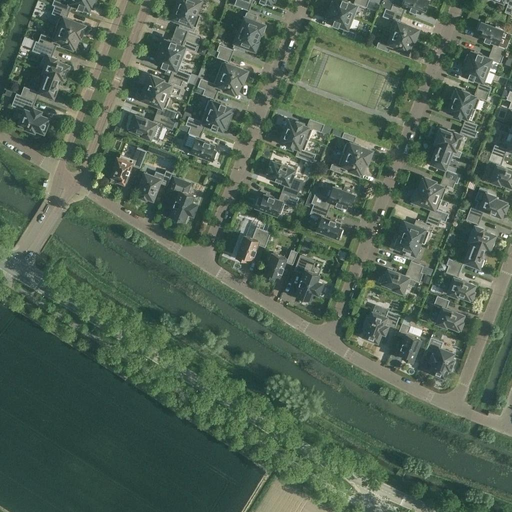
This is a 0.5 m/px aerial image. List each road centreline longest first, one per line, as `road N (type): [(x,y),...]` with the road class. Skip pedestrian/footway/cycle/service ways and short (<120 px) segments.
road 1 (secondary): [(376,489),(15,268)]
road 2 (residential): [(327,341),(459,0)]
road 3 (residential): [(303,0),(203,262)]
road 4 (residential): [(77,183),(148,0)]
road 5 (residential): [(125,0),(59,173)]
road 6 (residential): [(452,407),(511,254)]
road 7 (residential): [(203,262),(77,183)]
road 8 (residential): [(327,341),(203,262)]
road 9 (residential): [(452,407),(327,341)]
